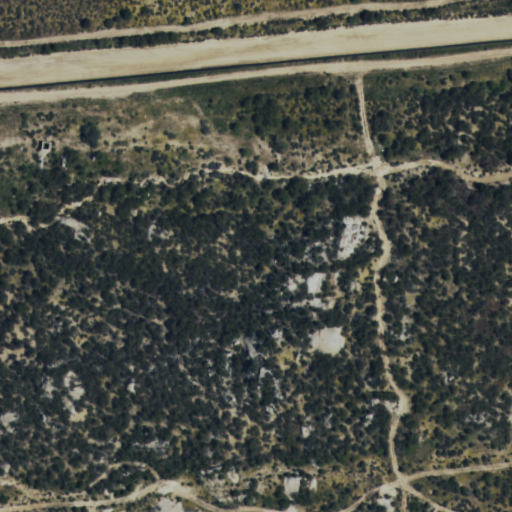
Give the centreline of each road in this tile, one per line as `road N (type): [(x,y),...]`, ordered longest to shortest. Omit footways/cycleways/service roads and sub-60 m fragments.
road 1 (track): [(511,19),(0,70)]
road 2 (residential): [(511,56),(0,101)]
